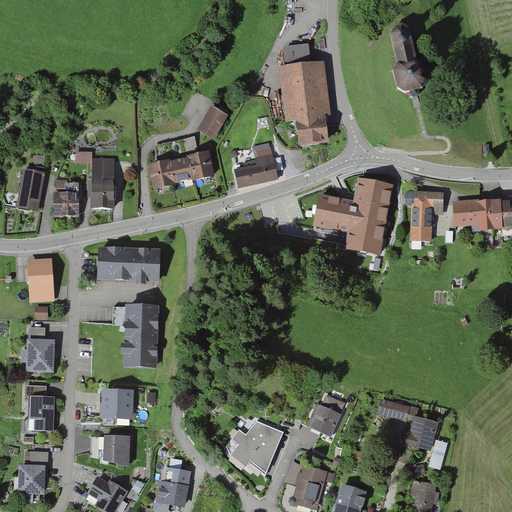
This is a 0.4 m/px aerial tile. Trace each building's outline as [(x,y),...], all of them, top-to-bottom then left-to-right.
[(402,27),(396,29),(391,36),(398,66),(394,72),(399,91),(406,95),(415,93),(422,91),(426,85),(423,67),(416,61),(409,31),(402,27)] [(312,48),(290,51),(292,70),(284,71),(289,126),(301,125),(303,147),(332,145),(330,121),(334,121),(328,67),(314,68),(312,48)] [(230,118),(214,109),(202,133),(219,141),(230,118)] [(77,148),(76,160),(93,160),(93,148),(77,148)] [(213,155),(151,168),(156,192),(178,188),(177,184),(199,179),(200,184),(219,180),(213,155)] [(259,169),(240,173),(243,188),(279,181),(274,156),(257,160),(259,169)] [(111,164),(95,164),(94,210),(115,211),(116,173),(111,173),(111,164)] [(49,177),(27,173),(20,211),(42,215),(49,177)] [(391,187),(359,181),(355,204),(321,197),(315,226),(350,233),(347,249),(379,254),(391,187)] [(448,197),(416,195),(413,242),(434,244),(436,217),(447,218),(448,197)] [(82,197),(57,198),(58,221),(83,220),(82,197)] [(511,200),(457,204),(458,229),(493,226),(494,234),(511,232),(511,200)] [(164,255),(103,251),(101,282),(162,286),(164,255)] [(56,263),(31,263),(31,304),(56,304),(56,263)] [(165,310),(129,308),(125,369),(161,371),(165,310)] [(48,332),(32,332),(30,374),(57,375),(58,344),(48,344),(48,332)] [(48,390),(27,389),(27,398),(33,399),(32,420),(37,420),(36,435),(58,436),(59,399),(48,399),(48,390)] [(138,393),(105,392),(103,421),(136,422),(138,393)] [(392,412),(406,415),(408,408),(382,401),(379,413),(390,417),(392,412)] [(346,413),(326,404),(314,430),(335,439),(346,413)] [(437,424),(417,418),(410,443),(429,449),(437,424)] [(284,433),(257,422),(247,435),(239,431),(227,448),(231,456),(238,462),(244,456),(266,473),(284,433)] [(133,440),(101,439),(100,459),(131,469),(133,440)] [(448,444),(436,441),(429,467),(441,470),(448,444)] [(33,467),(23,467),(22,495),(47,496),(47,479),(50,480),(51,454),(33,454),(33,467)] [(325,474),(301,468),(293,498),(291,500),(290,503),(292,506),(295,506),(298,505),(299,503),(316,507),(325,474)] [(110,486),(100,480),(90,498),(100,503),(96,510),(98,511),(118,511),(130,491),(113,482),(110,486)] [(189,488),(160,483),(156,505),(185,510),(189,488)] [(436,511),(441,488),(420,484),(414,511),(436,511)] [(367,511),(373,495),(344,486),(337,508),(350,511),(367,511)]
